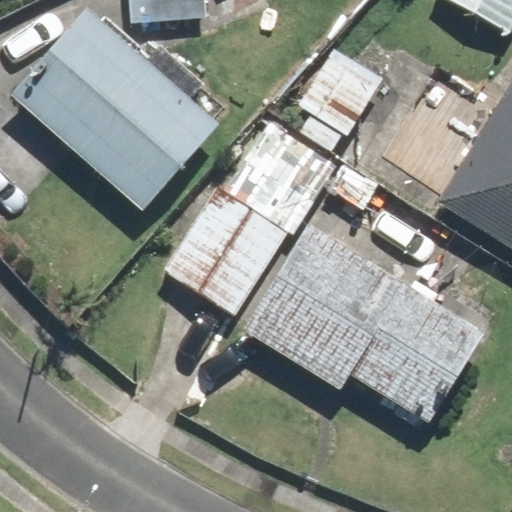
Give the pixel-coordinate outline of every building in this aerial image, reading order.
[(135,0),(137,22),(209,18),(208,0),(135,0)] [(511,26),(511,0),(443,0),(508,34),(511,26)] [(92,12),(19,95),(149,209),(223,125),(92,12)] [(303,107),(351,136),(386,79),(338,50),(303,107)] [(511,91),(443,201),(511,244),(511,91)] [(320,151),(276,118),(245,160),(288,193),(320,151)] [(239,314),(292,232),(220,187),(168,268),(239,314)] [(491,332),(315,224),(249,330),(347,391),(357,375),(434,423),(491,332)]
